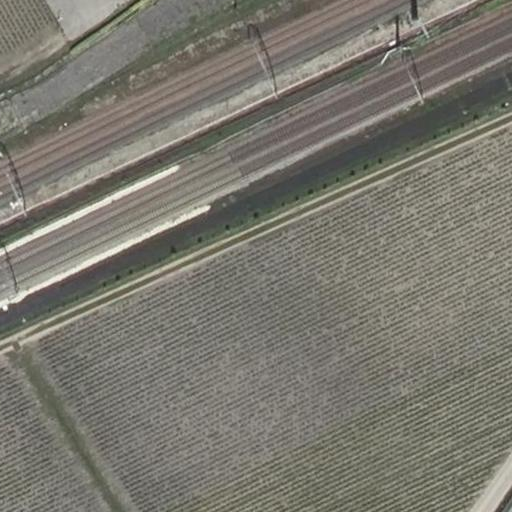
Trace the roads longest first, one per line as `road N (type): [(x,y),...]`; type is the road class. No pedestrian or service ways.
road 1 (track): [(0,345),(511,114)]
road 2 (track): [(118,511),(8,341)]
